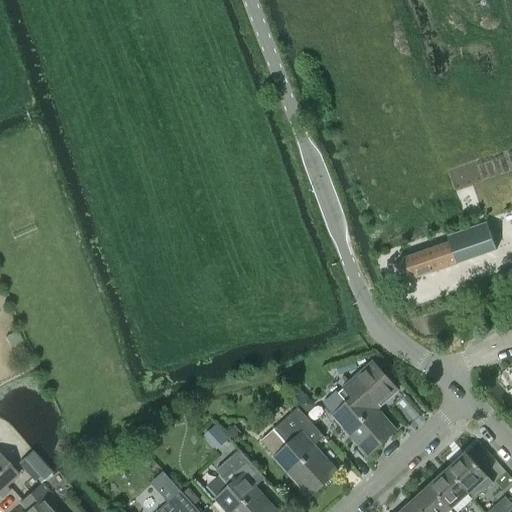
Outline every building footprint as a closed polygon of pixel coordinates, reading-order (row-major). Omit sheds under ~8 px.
[(398,262),(405,283),(496,251),(486,225),(448,238),(450,244),(398,262)] [(511,270),(498,274),(503,293),(511,290),(511,254),(508,256),(511,270)] [(373,405),(394,386),(374,364),(339,394),(347,404),(334,416),(369,456),(396,431),(373,405)] [(275,459),(276,459),(310,497),(338,473),(314,447),(324,438),(299,408),(260,442),(275,459)] [(206,488),(217,500),(227,511),(276,511),(255,488),(265,479),(240,450),(215,472),(219,477),(206,488)] [(466,453),(448,469),(470,494),(475,499),(493,483),(488,477),(478,466),(471,458),(466,453)] [(33,454),(20,466),(35,482),(36,480),(39,484),(40,483),(50,474),(47,470),(33,454)] [(0,491),(18,476),(0,456),(0,491)] [(431,485),(452,510),(470,494),(448,469),(431,485)] [(55,511),(43,497),(48,492),(40,483),(19,503),(27,511),(26,511),(55,511)] [(412,502),(421,511),(449,511),(452,510),(431,485),(412,502)] [(198,511),(181,492),(158,511),(198,511)] [(511,504),(505,497),(488,511),(509,511),(511,510),(511,504)] [(400,511),(421,511),(412,502),(400,511)]
